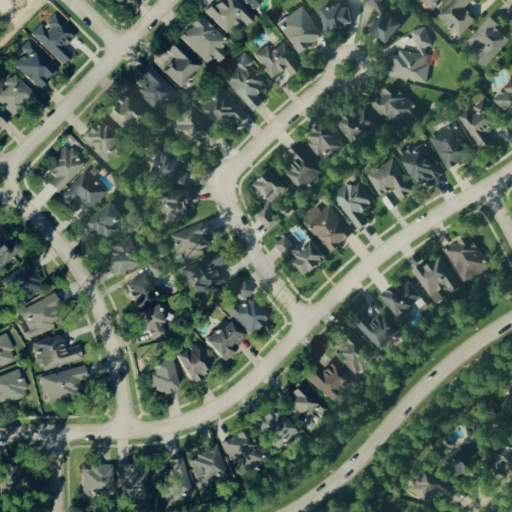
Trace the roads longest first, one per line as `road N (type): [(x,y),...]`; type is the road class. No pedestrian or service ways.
road 1 (residential): [(511,170),(378,255),(262,373),(207,412),(154,428),(0,438)]
road 2 (residential): [(305,323),(250,254),(219,183),(337,76)]
road 3 (tertiary): [(294,511),(341,478),(448,364),(511,319)]
road 4 (residential): [(122,430),(111,350),(86,286),(0,183)]
road 5 (residential): [(168,0),(0,175)]
